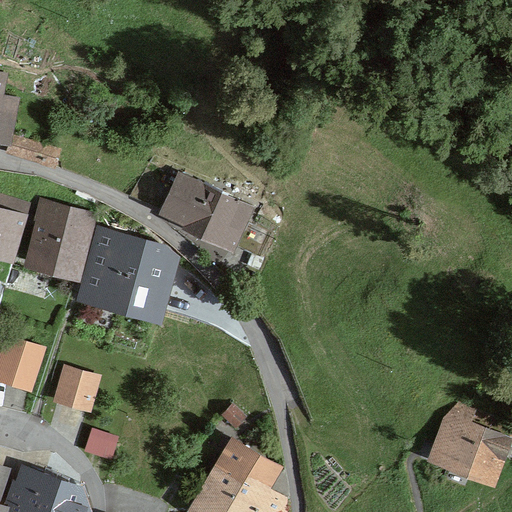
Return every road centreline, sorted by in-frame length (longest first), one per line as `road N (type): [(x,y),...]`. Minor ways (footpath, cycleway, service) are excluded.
road 1 (residential): [(297,511),(273,383),(222,286),(136,211),(0,156)]
road 2 (residential): [(0,416),(60,445),(85,470),(98,511)]
